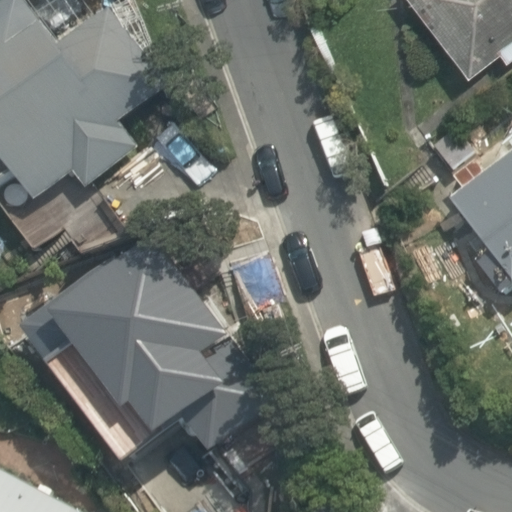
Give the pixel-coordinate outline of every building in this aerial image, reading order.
[(511,0),(410,0),(475,95),(509,71),(511,69),(511,0)] [(57,48),(43,29),(1,60),(0,58),(0,195),(17,183),(37,211),(73,186),(84,201),(148,155),(137,139),(129,128),(184,88),(121,2),(57,48)] [(511,160),(452,204),(486,252),(462,268),(500,320),(511,311),(511,160)] [(129,273),(27,346),(123,481),(192,431),(214,461),(247,438),(261,427),(188,325),(174,336),(129,273)] [(75,511),(0,469),(0,511),(75,511)]
